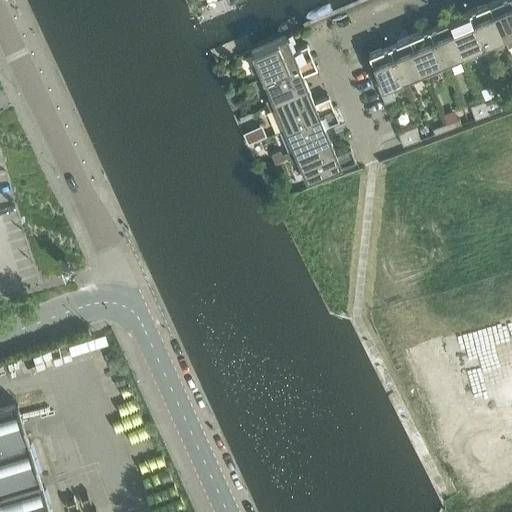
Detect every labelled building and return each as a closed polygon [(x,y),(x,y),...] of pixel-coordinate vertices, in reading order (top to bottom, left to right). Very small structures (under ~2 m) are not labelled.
[(511,2),(511,0),(492,0),(488,2),(504,40),(508,47),(511,45),(511,2)] [(488,2),(468,10),(484,48),(504,40),(488,2)] [(468,10),(448,19),(464,57),(484,48),(468,10)] [(448,19),(428,27),(445,65),(464,57),(448,19)] [(428,27),(409,36),(425,74),(445,65),(428,27)] [(286,35),(251,50),(262,77),(312,56),(307,44),(292,50),(286,35)] [(409,36),(389,44),(405,82),(425,74),(409,36)] [(389,44),(368,53),(381,83),(377,84),(385,102),(395,97),(391,88),(405,82),(389,44)] [(271,97),(265,100),(267,105),(308,88),(303,74),(317,68),(312,56),(262,77),(271,97)] [(308,88),(267,105),(270,110),(275,108),(284,128),(334,107),(328,95),(314,101),(308,88)] [(483,100),(488,114),(502,109),(497,95),(483,100)] [(483,100),(470,105),(475,119),(488,114),(483,100)] [(334,107),(284,128),(293,149),(287,151),(289,156),(330,139),(325,126),(339,120),(334,107)] [(446,123),(448,129),(461,124),(459,118),(446,123)] [(446,123),(432,128),(434,134),(448,129),(446,123)] [(415,126),(398,133),(403,145),(420,139),(415,126)] [(330,139),(289,156),(291,162),(297,159),(306,181),(356,160),(350,147),(336,153),(330,139)] [(51,511),(17,402),(0,407),(0,511),(51,511)]
